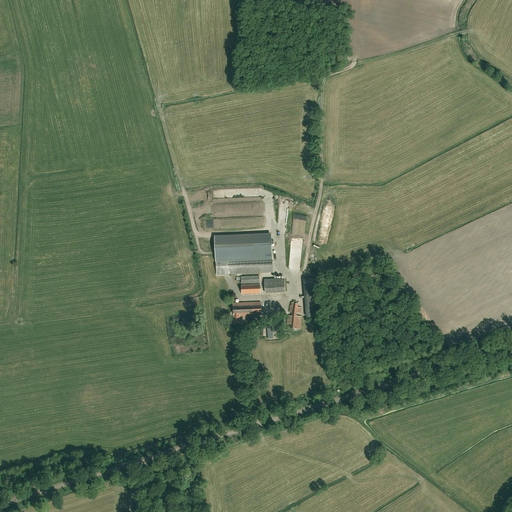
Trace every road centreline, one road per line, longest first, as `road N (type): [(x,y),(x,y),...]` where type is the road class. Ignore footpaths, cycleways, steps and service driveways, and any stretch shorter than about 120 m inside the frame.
road 1 (residential): [(0,504),(511,345)]
road 2 (track): [(298,277),(318,183),(320,67),(238,43)]
road 3 (track): [(321,74),(453,32)]
